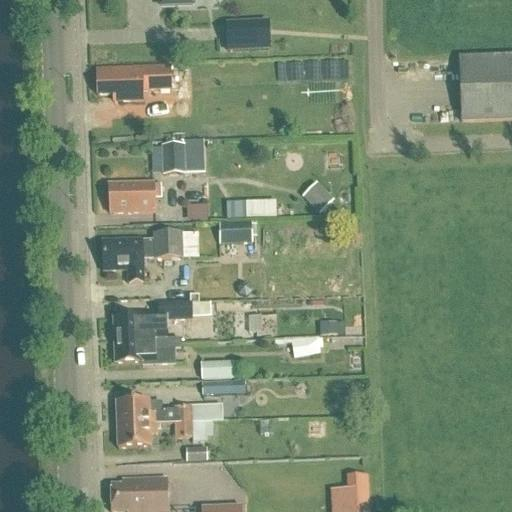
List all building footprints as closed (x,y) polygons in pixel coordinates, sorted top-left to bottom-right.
[(160,0),(161,8),(161,9),(181,8),(180,0),(160,0)] [(242,26),(243,38),(231,39),(232,54),(265,52),(263,25),(242,26)] [(511,60),(458,62),(461,126),(511,124),(511,60)] [(170,70),(158,70),(158,74),(143,74),(143,72),(97,73),(97,99),(113,99),(113,106),(144,105),(144,94),(171,94),(170,70)] [(183,149),(161,150),(162,180),(185,179),(183,149)] [(157,188),(111,188),(111,218),(158,217),(157,188)] [(319,191),(306,204),(321,220),(334,207),(319,191)] [(223,218),(271,218),(271,205),(223,205),(223,218)] [(202,223),(202,209),(182,209),(182,223),(202,223)] [(219,227),(220,247),(252,247),(252,226),(219,227)] [(104,275),(123,274),(129,274),(129,287),(143,287),(142,264),(182,263),(182,238),(154,239),(154,244),(142,244),(142,240),(103,241),(104,275)] [(170,295),(170,308),(192,307),(192,308),(199,308),(199,300),(190,300),(190,294),(170,295)] [(159,322),(114,324),(115,347),(180,344),(180,343),(169,343),(168,326),(193,325),(192,308),(192,307),(170,308),(158,308),(159,322)] [(319,355),(316,340),(286,346),(290,361),(319,355)] [(180,344),(115,347),(116,367),(155,366),(155,370),(175,369),(175,353),(181,353),(181,348),(180,348),(180,344)] [(235,384),(234,367),(202,369),(202,385),(235,384)] [(202,388),(203,401),(246,400),(245,387),(202,388)] [(117,407),(118,431),(156,429),(156,428),(175,428),(213,427),(219,427),(218,410),(175,411),(175,414),(162,414),(162,417),(149,418),(149,406),(117,407)] [(213,427),(175,428),(176,444),(193,443),(193,447),(208,446),(208,443),(213,443),(213,427)] [(150,439),(156,439),(156,429),(118,431),(119,453),(150,452),(150,439)] [(208,453),(187,453),(187,466),(208,466),(208,453)] [(368,511),(367,481),(348,482),(348,511),(368,511)] [(128,490),(112,491),(112,511),(167,511),(167,484),(128,485),(128,490)]
